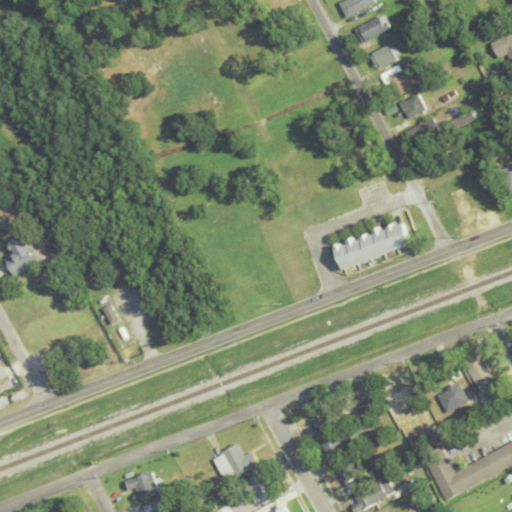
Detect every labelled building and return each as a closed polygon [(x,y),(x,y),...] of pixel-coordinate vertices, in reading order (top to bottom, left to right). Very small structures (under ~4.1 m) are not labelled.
[(206,6),(217,0),(233,0),(234,1),(210,14),(206,6)] [(340,5),(350,0),(375,0),(378,4),(348,20),(340,5)] [(222,35),(258,17),(262,23),(226,42),(222,35)] [(368,43),(369,46),(361,50),(352,33),(380,18),(381,19),(385,17),(392,30),(368,43)] [(415,25),(425,20),(427,24),(417,30),(415,25)] [(511,62),(500,41),(511,34),(511,62)] [(492,44),(497,42),(505,57),(500,59),(492,44)] [(398,61),(377,72),(370,59),(374,56),(374,55),(390,46),(392,50),(395,49),(399,55),(395,56),(398,61)] [(293,59),(317,49),(320,55),(296,66),(293,59)] [(256,72),(278,63),(280,69),(258,78),(256,72)] [(394,94),(391,95),(381,77),(400,67),(402,72),(414,65),(423,82),(412,89),(413,91),(397,100),(394,94)] [(436,69),(443,65),(446,71),(439,75),(436,69)] [(490,79),(495,76),(501,86),(496,89),(490,79)] [(496,96),(509,89),(511,94),(511,106),(504,111),(496,96)] [(442,100),(454,92),(458,98),(445,105),(442,100)] [(410,121),(400,105),(406,102),(406,103),(419,95),(428,110),(410,121)] [(384,111),(394,104),(398,110),(387,116),(384,111)] [(452,122),(473,112),(477,121),(457,131),(452,122)] [(406,134),(434,119),(445,140),(418,155),(406,134)] [(367,144),(370,151),(367,153),(370,159),(359,165),(362,171),(349,178),(345,173),(352,169),(345,156),(367,144)] [(511,193),(510,195),(507,189),(506,190),(504,185),(505,185),(499,173),(511,166),(511,193)] [(387,226),(396,223),(397,225),(404,223),(412,244),(343,270),(334,245),(342,242),(343,245),(348,244),(347,240),(355,237),(357,240),(361,238),(361,237),(370,233),(370,235),(375,234),(373,230),(383,227),(384,230),(388,229),(387,226)] [(16,279),(6,261),(13,257),(8,248),(11,246),(12,247),(25,239),(40,265),(16,279)] [(109,324),(117,320),(108,304),(100,308),(109,324)] [(485,388),(481,390),(474,375),(496,364),(503,379),(495,383),(497,388),(487,393),(485,388)] [(444,412),(467,403),(459,384),(437,392),(444,412)] [(457,389),(464,384),(469,392),(462,397),(457,389)] [(327,418),(335,433),(322,441),(312,422),(319,418),(321,422),(327,418)] [(332,461),(330,462),(323,448),(348,433),(356,447),(339,456),(341,460),(333,464),(332,461)] [(424,459),(443,449),(457,475),(511,445),(511,468),(448,503),(424,459)] [(253,454),(260,468),(228,486),(215,462),(223,457),(222,456),(239,446),(246,458),(253,454)] [(346,486),(347,486),(339,472),(353,465),(361,478),(353,483),(355,487),(348,490),(346,486)] [(150,500),(150,498),(142,501),(138,490),(130,493),(126,485),(152,474),(161,496),(150,500)] [(274,485),(279,493),(275,495),(276,496),(257,507),(244,485),(263,474),(271,487),(274,485)] [(367,511),(355,511),(353,509),(359,505),(356,500),(370,492),(367,489),(378,483),(378,484),(387,479),(396,495),(367,511)] [(146,511),(145,509),(167,501),(171,511),(146,511)]
